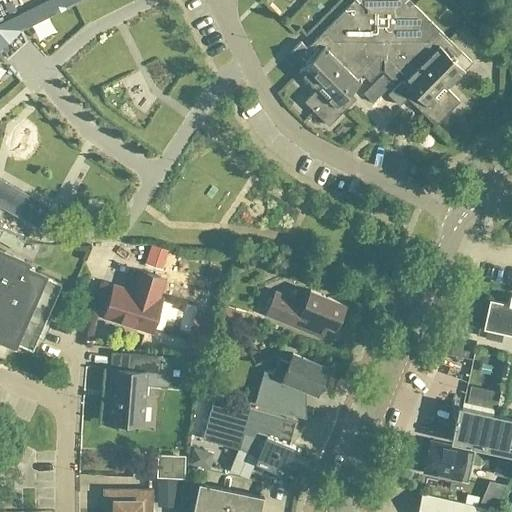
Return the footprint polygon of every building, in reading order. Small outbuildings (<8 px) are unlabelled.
[(0,0),(0,57),(1,58),(23,38),(21,34),(19,29),(77,0),(0,0)] [(328,128),(352,104),(346,98),(361,83),(357,80),(362,75),(370,83),(380,73),(381,73),(381,30),(381,0),(354,0),(358,4),(353,9),(350,6),(307,50),(300,44),(290,54),(303,68),(298,73),(316,91),(304,103),(328,128)] [(381,0),(381,30),(381,73),(383,73),(393,83),(401,75),(405,79),(402,83),(417,98),(411,104),(435,127),(459,103),(447,90),(472,65),(413,6),(410,9),(405,3),(407,0),(381,0)] [(371,104),(388,87),(379,79),(362,96),(371,104)] [(111,109),(103,122),(125,134),(132,122),(111,109)] [(137,125),(123,145),(143,159),(157,139),(137,125)] [(0,181),(0,208),(37,230),(49,209),(0,181)] [(91,211),(112,201),(104,186),(84,196),(91,211)] [(0,338),(32,352),(61,287),(22,270),(24,265),(0,254),(0,338)] [(156,302),(163,280),(140,273),(133,295),(114,289),(105,318),(151,332),(160,304),(156,302)] [(310,292),(304,306),(275,294),(266,316),(321,339),(326,327),(335,330),(344,306),(310,292)] [(511,297),(510,297),(508,306),(489,302),(483,331),(511,337),(511,297)] [(245,313),(225,307),(221,321),(241,327),(245,313)] [(211,339),(196,334),(189,355),(205,360),(211,339)] [(109,371),(105,424),(142,427),(145,385),(146,374),(159,375),(158,386),(188,388),(190,360),(162,358),(131,356),(129,372),(109,371)] [(292,356),(288,365),(278,361),(272,375),(263,373),(254,406),(297,418),(301,403),(297,395),(300,388),(317,395),(327,370),(292,356)] [(469,389),(466,405),(493,411),(497,395),(469,389)] [(255,465),(283,476),(294,448),(288,446),(290,438),(282,436),(286,420),(214,400),(202,440),(239,451),(240,455),(252,460),(257,459),(255,465)] [(449,443),(467,447),(466,448),(511,457),(511,418),(457,407),(449,443)] [(430,443),(423,474),(459,482),(467,483),(473,454),(465,452),(466,450),(430,443)] [(212,454),(192,450),(189,467),(209,471),(212,454)] [(176,481),(156,481),(156,508),(176,508),(176,481)] [(260,511),(264,498),(199,484),(192,511),(260,511)] [(107,495),(106,511),(148,511),(148,495),(107,495)] [(421,511),(484,511),(484,509),(425,497),(421,511)]
